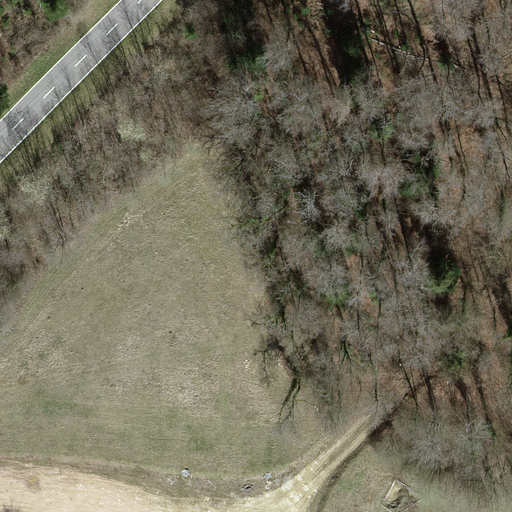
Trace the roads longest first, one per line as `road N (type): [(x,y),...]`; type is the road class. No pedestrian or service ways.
road 1 (secondary): [(141,0),(0,139)]
road 2 (track): [(281,511),(379,414)]
